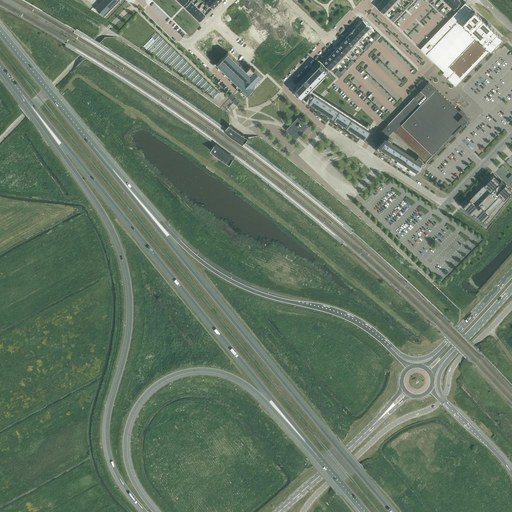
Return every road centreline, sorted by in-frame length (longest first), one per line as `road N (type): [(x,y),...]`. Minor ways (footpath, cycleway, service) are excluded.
road 1 (trunk): [(391,511),(92,148)]
road 2 (trunk): [(22,94),(320,457)]
road 3 (trunk): [(22,94),(120,248),(130,319),(107,441),(121,482),(145,511)]
road 4 (trunk): [(392,352),(341,315),(250,290),(214,271),(92,148)]
road 5 (trunk): [(155,511),(132,480),(124,439),(138,401),(171,375),(207,369),(241,380),(320,457)]
road 6 (unclassified): [(302,511),(385,430),(443,398)]
road 7 (trunk): [(92,148),(0,33)]
road 8 (primary): [(278,511),(386,411)]
road 9 (residential): [(327,133),(285,83),(328,39)]
road 10 (unclassified): [(443,398),(452,366),(511,304)]
